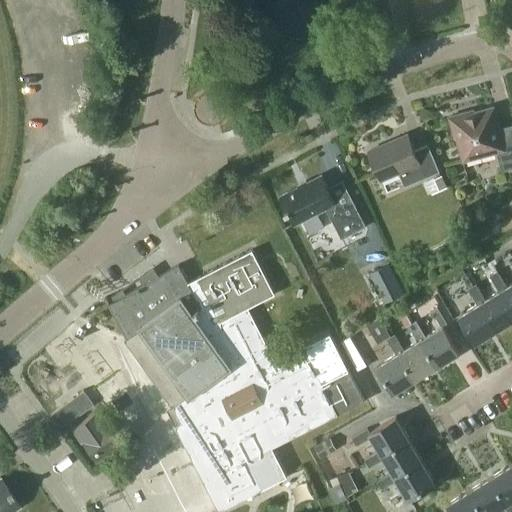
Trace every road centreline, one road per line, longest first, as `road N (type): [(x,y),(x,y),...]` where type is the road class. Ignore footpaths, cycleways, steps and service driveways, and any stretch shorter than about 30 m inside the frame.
road 1 (residential): [(180,181),(359,81),(511,34)]
road 2 (residential): [(0,325),(180,181)]
road 3 (residential): [(180,181),(157,117),(172,0)]
road 4 (residential): [(72,511),(0,410)]
